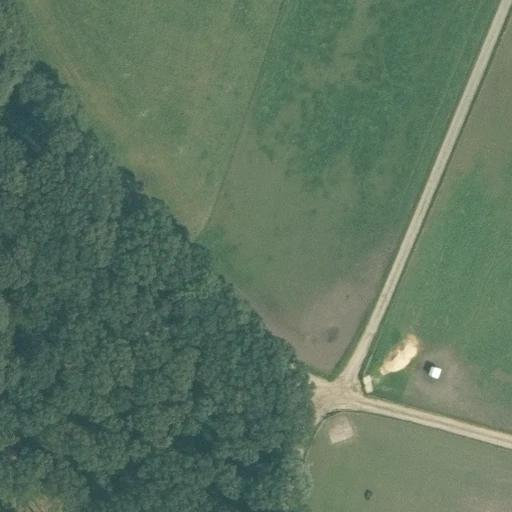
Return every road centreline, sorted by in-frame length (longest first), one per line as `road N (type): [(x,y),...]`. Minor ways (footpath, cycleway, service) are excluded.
road 1 (track): [(276,511),(303,404),(296,382),(67,133),(0,24)]
road 2 (track): [(509,0),(343,399)]
road 3 (track): [(303,404),(343,399),(511,444)]
